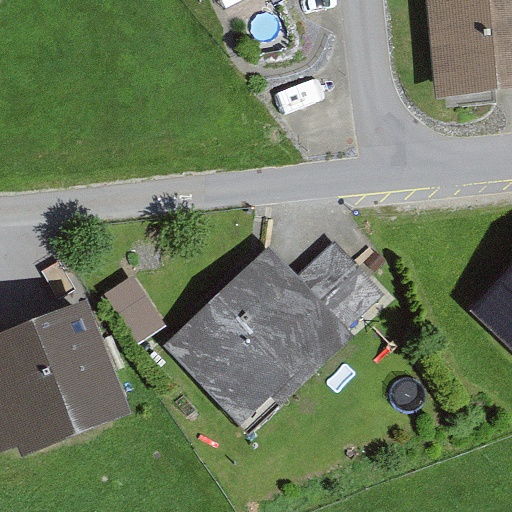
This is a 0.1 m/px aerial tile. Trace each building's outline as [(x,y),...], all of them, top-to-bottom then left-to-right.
[(511,0),(425,0),(436,108),(496,103),(495,84),(511,82),(511,0)] [(273,240),(168,341),(256,432),(259,429),(355,336),(345,326),(382,290),(332,239),(301,269),(273,240)] [(511,271),(476,309),(511,343),(511,271)] [(135,273),(106,291),(136,339),(165,322),(135,273)] [(90,294),(0,325),(0,445),(1,447),(128,401),(90,294)]
